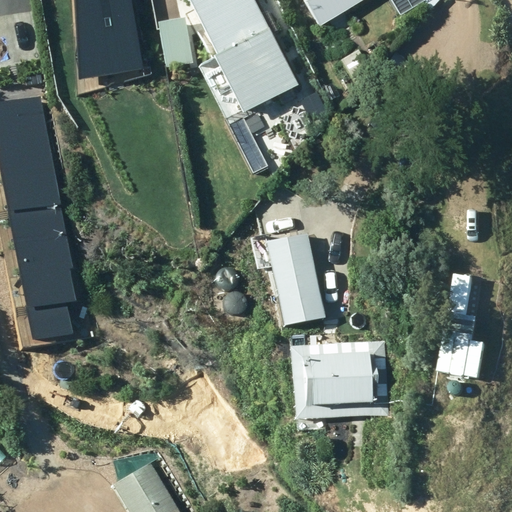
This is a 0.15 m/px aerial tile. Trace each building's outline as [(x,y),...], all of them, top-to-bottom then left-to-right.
[(249,0),(185,0),(214,54),(209,56),(220,78),(215,81),(213,88),(215,91),(221,94),(227,91),(238,112),(293,84),(249,0)] [(301,0),(317,25),(357,0),(301,0)] [(156,22),(163,65),(188,61),(181,18),(156,22)] [(374,68),(360,51),(340,68),(354,85),(374,68)] [(236,123),(243,119),(241,114),(233,118),(236,123)] [(263,241),(280,324),(320,315),(313,280),(316,279),(312,262),(309,263),(304,233),(263,241)] [(222,320),(222,306),(209,306),(209,320),(222,320)] [(290,417),(386,414),(384,342),(319,344),(319,339),(306,340),(307,346),(288,346),(290,417)] [(111,489),(125,511),(176,511),(147,466),(111,489)] [(107,488),(96,468),(82,477),(101,509),(115,501),(107,488)]
